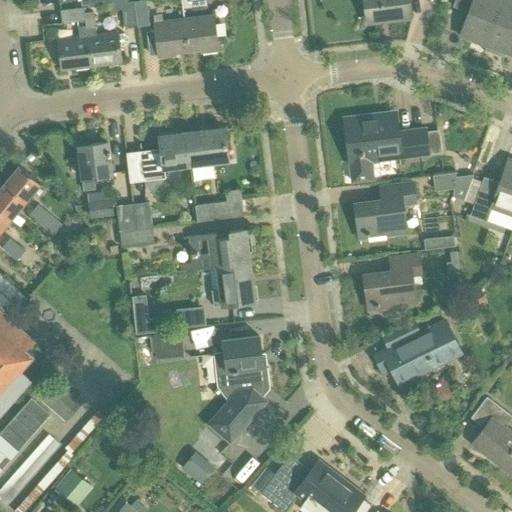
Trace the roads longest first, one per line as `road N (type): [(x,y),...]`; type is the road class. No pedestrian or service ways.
road 1 (residential): [(484,511),(334,392),(287,79)]
road 2 (residential): [(14,107),(287,79)]
road 3 (residential): [(287,79),(383,67),(419,71),(511,104)]
